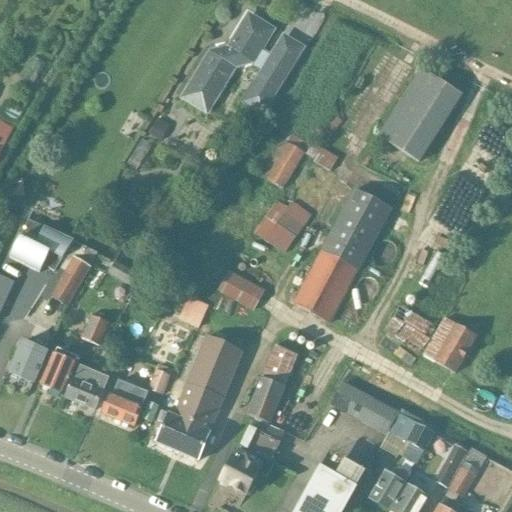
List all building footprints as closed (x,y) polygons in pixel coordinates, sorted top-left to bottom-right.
[(233,68),(243,66),(251,64),(262,71),(249,93),(267,104),(288,69),(270,58),(268,61),(257,54),(264,42),(241,28),(228,48),(210,53),(182,99),(205,113),(233,68)] [(418,162),(461,95),(421,70),(378,137),(418,162)] [(0,114),(0,117),(15,125),(21,112),(5,104),(0,114)] [(147,135),(160,142),(169,125),(157,118),(147,135)] [(0,152),(2,149),(12,129),(0,122),(0,152)] [(329,172),(336,159),(320,150),(319,151),(289,133),(283,142),(279,140),(258,176),(282,190),(303,154),(314,160),(313,162),(329,172)] [(358,271),(390,210),(353,190),(320,251),(321,251),(292,305),(328,324),(345,293),(357,271),(358,271)] [(283,255),(312,216),(292,202),(287,209),(276,202),(254,235),(283,255)] [(70,243),(72,240),(27,221),(9,258),(38,273),(42,266),(53,272),(70,243)] [(50,297),(67,307),(85,276),(89,268),(73,259),(50,297)] [(141,278),(132,273),(114,263),(107,274),(135,290),(141,278)] [(218,292),(234,301),(252,311),(263,292),(228,273),(218,292)] [(158,303),(168,308),(171,302),(162,297),(158,303)] [(188,301),(180,321),(189,325),(197,329),(203,316),(207,307),(203,305),(189,299),(188,301)] [(98,347),(108,325),(91,317),(81,339),(98,347)] [(453,374),(455,371),(475,338),(444,320),(422,356),(453,374)] [(206,338),(189,378),(225,393),(233,373),(241,354),(206,338)] [(33,382),(46,353),(22,342),(9,372),(8,373),(33,383),(33,382)] [(268,425),(283,388),(297,356),(273,346),(261,379),(246,416),(268,425)] [(78,363),(79,361),(78,360),(78,359),(55,349),(52,355),(39,385),(63,396),(76,366),(76,365),(77,362),(78,363)] [(158,365),(156,372),(169,377),(171,371),(158,365)] [(102,391),(106,380),(88,373),(78,368),(73,379),(64,399),(94,411),(102,391)] [(169,377),(156,372),(148,390),(161,396),(169,377)] [(196,462),(208,433),(225,393),(189,378),(173,418),(161,412),(157,422),(164,424),(155,444),(196,462)] [(133,427),(147,394),(118,382),(111,398),(108,396),(101,414),(133,427)] [(329,408),(385,436),(386,437),(398,412),(342,383),(329,408)] [(151,424),(158,407),(147,402),(141,419),(151,424)] [(388,434),(423,453),(433,434),(398,416),(388,434)] [(269,462),(283,434),(254,421),(240,447),(269,462)] [(453,446),(433,482),(446,489),(466,453),(453,446)] [(246,495),(261,467),(250,461),(252,458),(236,450),(235,453),(234,453),(219,481),(222,483),(221,485),(226,488),(228,486),(233,488),(236,492),(240,492),(246,495)] [(462,499),(485,460),(469,452),(462,464),(447,490),(462,499)] [(344,461),(334,478),(354,489),(364,472),(344,461)] [(403,485),(409,476),(398,469),(393,478),(384,473),(368,499),(388,511),(403,485)] [(341,511),(354,489),(334,478),(319,470),(295,511),(341,511)] [(389,511),(418,511),(427,499),(421,495),(426,487),(416,481),(411,489),(405,486),(389,511)] [(435,511),(465,511),(467,511),(444,497),(443,498),(435,511)]
